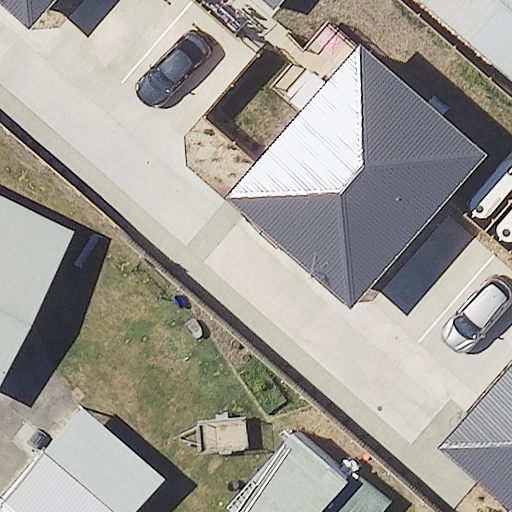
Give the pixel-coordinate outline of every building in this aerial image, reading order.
[(0,0),(0,87),(171,236),(254,141),(202,96),(281,5),(275,0),(0,0)] [(462,75),(376,0),(310,0),(291,22),(414,129),(462,75)] [(511,0),(426,0),(511,75),(511,0)] [(0,193),(0,355),(63,224),(0,193)] [(0,492),(0,511),(129,511),(164,472),(81,400),(0,492)] [(325,511),(353,481),(297,432),(232,507),(238,511),(325,511)]
